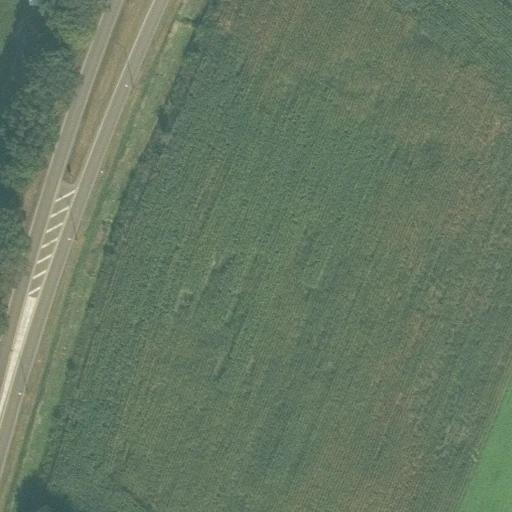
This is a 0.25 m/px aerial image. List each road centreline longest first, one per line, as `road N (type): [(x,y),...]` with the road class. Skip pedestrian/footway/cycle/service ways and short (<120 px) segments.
road 1 (secondary): [(47,252),(85,189),(163,0)]
road 2 (secondary): [(116,0),(53,180),(47,252)]
road 3 (secondary): [(0,417),(47,252)]
